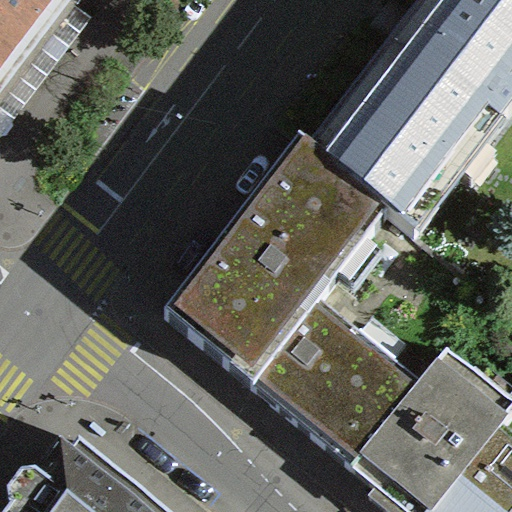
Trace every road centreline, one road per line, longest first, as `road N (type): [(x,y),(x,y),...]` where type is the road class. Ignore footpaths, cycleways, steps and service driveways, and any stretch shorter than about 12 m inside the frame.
road 1 (residential): [(281,0),(35,321)]
road 2 (residential): [(35,321),(274,511)]
